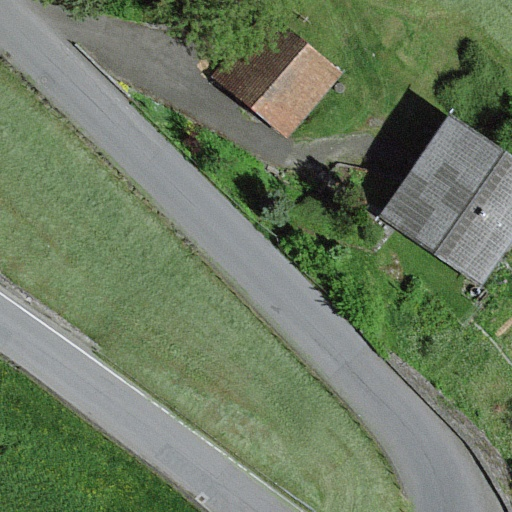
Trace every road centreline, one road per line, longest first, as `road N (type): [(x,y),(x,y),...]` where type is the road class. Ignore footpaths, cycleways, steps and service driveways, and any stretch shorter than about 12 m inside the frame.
road 1 (tertiary): [(0,13),(391,400),(448,473),(464,511)]
road 2 (tertiary): [(266,511),(0,322)]
